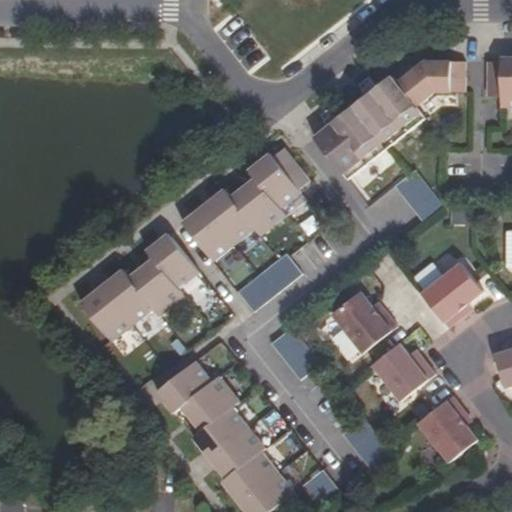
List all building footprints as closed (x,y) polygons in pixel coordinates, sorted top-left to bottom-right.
[(422,66),(420,64),(398,82),(393,76),(392,77),(381,86),(383,89),(368,101),(366,97),(341,117),(344,120),(332,130),(329,127),(315,138),(345,175),(423,112),(419,107),(439,92),(453,93),(453,60),(432,59),(422,66)] [(511,60),(503,61),(489,61),(489,96),(503,97),(503,107),(511,107),(511,60)] [(383,89),(381,86),(366,97),(368,101),(383,89)] [(344,120),(341,117),(329,127),(332,130),(344,120)] [(239,190),(242,194),(234,201),(230,197),(224,190),(213,199),(217,202),(208,209),(204,206),(193,215),(196,219),(186,226),(216,263),(256,230),(262,238),(287,218),(280,210),(303,193),(300,190),(311,181),(285,148),(275,156),(264,164),(261,160),(248,170),(254,178),(239,190)] [(261,160),(264,164),(275,156),(271,152),(261,160)] [(425,223),(446,207),(417,170),(396,186),(425,223)] [(230,197),(234,201),(242,194),(239,190),(230,197)] [(213,199),(204,206),(208,209),(217,202),(213,199)] [(193,215),(183,222),(186,226),(196,219),(193,215)] [(160,241),(164,244),(173,237),(170,233),(160,241)] [(180,289),(201,273),(173,237),(164,244),(160,241),(149,250),(154,257),(138,271),(141,274),(133,282),(130,277),(123,270),(113,279),(116,283),(107,290),(98,297),(94,294),(83,303),(114,343),(135,326),(155,310),(161,316),(186,296),(180,289)] [(412,277),(439,311),(458,296),(454,290),(474,275),(451,247),(412,277)] [(287,254),(239,291),(255,312),(303,274),(287,254)] [(130,277),(133,282),(141,274),(138,271),(130,277)] [(113,279),(104,286),(107,290),(116,283),(113,279)] [(94,294),(98,297),(107,290),(104,286),(94,294)] [(400,325),(384,306),(379,310),(363,291),(335,314),(366,352),(400,325)] [(274,343),(302,379),(322,363),(294,327),(274,343)] [(437,373),(421,353),(414,359),(402,343),(374,365),(401,401),(437,373)] [(511,348),(497,353),(507,386),(511,384),(511,348)] [(280,511),(277,509),(297,491),(265,451),(268,448),(235,407),(243,401),(222,376),(215,382),(198,361),(162,389),(169,398),(165,401),(175,414),(184,408),(198,425),(202,422),(208,428),(203,432),(195,438),(204,450),(209,448),(216,456),(223,465),(219,468),(228,480),(235,488),(231,491),(241,503),(247,511),(280,511)] [(169,398),(162,389),(159,392),(165,401),(169,398)] [(470,415),(454,395),(420,422),(451,461),(479,438),(465,419),(470,415)] [(374,471),(394,455),(365,418),(345,434),(374,471)] [(202,422),(198,425),(203,432),(208,428),(202,422)] [(209,448),(204,450),(212,459),(216,456),(209,448)] [(223,465),(216,456),(212,459),(219,468),(223,465)] [(323,510),(344,494),(324,469),(304,486),(323,510)] [(231,491),(235,488),(228,480),(225,483),(231,491)]
